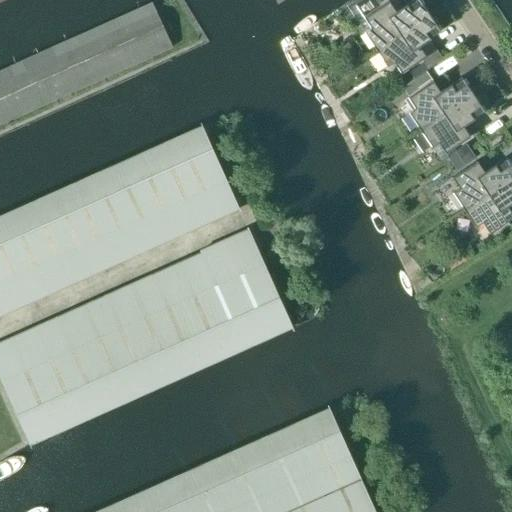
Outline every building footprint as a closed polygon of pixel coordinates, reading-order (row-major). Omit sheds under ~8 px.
[(375,50),(428,15),(418,0),(413,0),(395,12),(388,1),(363,18),(370,29),(364,33),(373,47),(375,50)] [(0,124),(172,47),(152,3),(0,71),(0,124)] [(428,15),(375,50),(377,54),(378,54),(387,67),(393,63),(400,74),(425,57),(418,46),(440,32),(428,15)] [(413,80),(427,71),(422,64),(408,72),(413,80)] [(420,132),(473,96),(462,79),(440,94),(433,83),(408,100),(415,111),(409,115),(418,128),(418,129),(420,132)] [(473,96),(420,132),(422,135),(423,135),(432,149),(438,144),(446,155),(470,139),(463,128),(485,113),(473,96)] [(0,316),(239,209),(202,127),(0,217),(0,316)] [(459,160),(470,152),(465,144),(454,151),(459,160)] [(463,211),(511,177),(511,167),(505,158),(483,172),(470,152),(459,160),(465,169),(451,178),(459,189),(452,193),(461,207),(463,211)] [(511,177),(463,211),(466,214),(475,227),(481,223),(489,234),(511,218),(511,214),(506,206),(511,202),(511,177)] [(0,380),(29,445),(292,328),(249,231),(200,252),(201,254),(0,343),(0,380)] [(451,269),(474,254),(466,243),(443,257),(451,269)] [(343,511),(303,420),(96,511),(343,511)]
